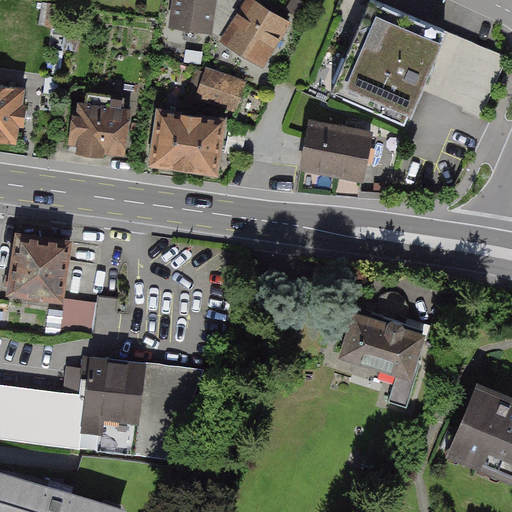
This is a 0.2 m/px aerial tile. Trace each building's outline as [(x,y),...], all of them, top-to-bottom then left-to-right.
[(216,35),(219,0),(172,0),(170,32),(216,35)] [(447,28),(376,0),(368,0),(330,97),(407,127),(447,28)] [(223,46),(266,71),(293,26),(250,1),(223,46)] [(244,84),(209,72),(202,91),(237,104),(244,84)] [(0,84),(0,142),(18,145),(27,88),(0,84)] [(73,93),(67,145),(127,152),(133,100),(73,93)] [(157,115),(152,168),(223,175),(228,121),(157,115)] [(314,126),(302,181),(359,193),(370,138),(314,126)] [(71,243),(24,235),(13,299),(60,307),(71,243)] [(123,329),(124,296),(66,294),(64,327),(123,329)] [(420,332),(357,315),(342,373),(404,390),(420,332)] [(208,370),(96,358),(91,398),(4,389),(0,428),(0,437),(173,456),(208,370)] [(511,394),(474,377),(441,452),(511,483),(511,394)] [(126,511),(0,472),(0,511),(126,511)]
